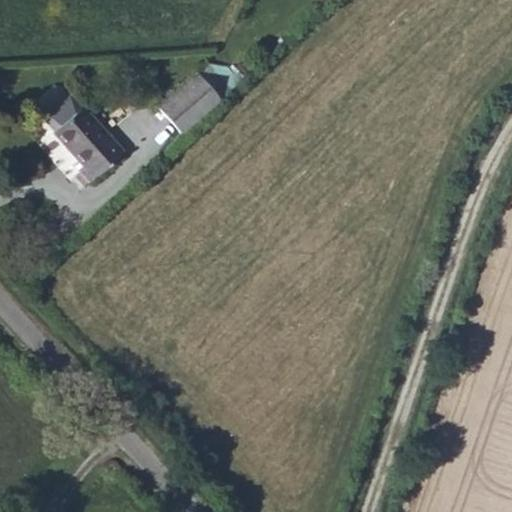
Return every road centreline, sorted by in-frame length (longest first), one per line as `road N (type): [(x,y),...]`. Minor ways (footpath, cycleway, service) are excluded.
road 1 (track): [(369,511),(497,145),(511,129)]
road 2 (unclassified): [(198,511),(0,300)]
